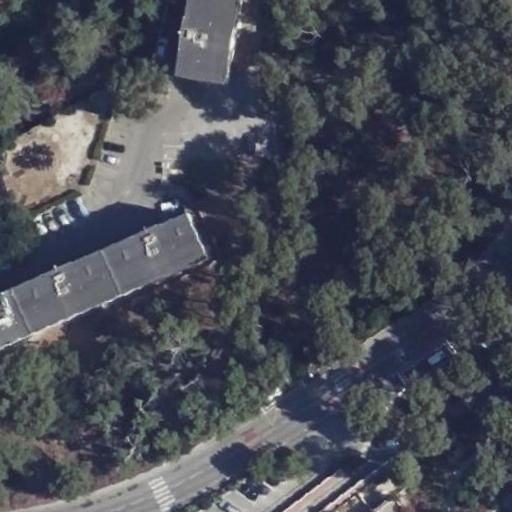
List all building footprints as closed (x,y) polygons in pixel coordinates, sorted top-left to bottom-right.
[(196,0),(185,70),(229,78),(241,0),(196,0)] [(0,349),(212,257),(192,213),(0,296),(0,349)] [(392,463),(386,467),(389,473),(400,489),(409,483),(392,463)] [(389,473),(386,467),(358,488),(344,470),(290,511),(410,511),(398,491),(400,489),(389,473)] [(410,511),(412,511),(398,491),(410,511)]
